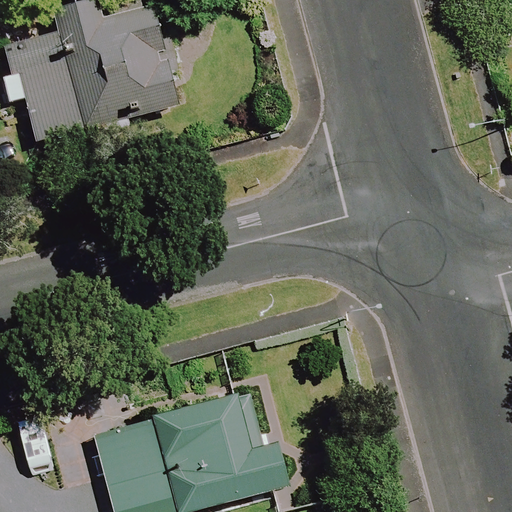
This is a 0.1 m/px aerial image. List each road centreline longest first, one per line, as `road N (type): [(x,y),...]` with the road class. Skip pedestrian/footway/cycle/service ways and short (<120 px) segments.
road 1 (residential): [(0,305),(414,201)]
road 2 (residential): [(491,511),(438,291)]
road 3 (residential): [(414,201),(360,0)]
